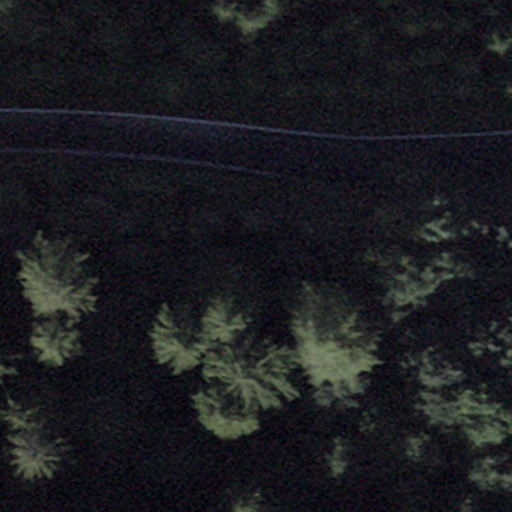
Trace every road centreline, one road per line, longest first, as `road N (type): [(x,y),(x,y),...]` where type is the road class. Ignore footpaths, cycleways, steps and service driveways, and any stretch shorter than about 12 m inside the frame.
road 1 (unclassified): [(0,126),(511,146)]
road 2 (track): [(303,511),(408,468),(511,448)]
road 3 (track): [(0,479),(49,470),(131,483),(204,511)]
